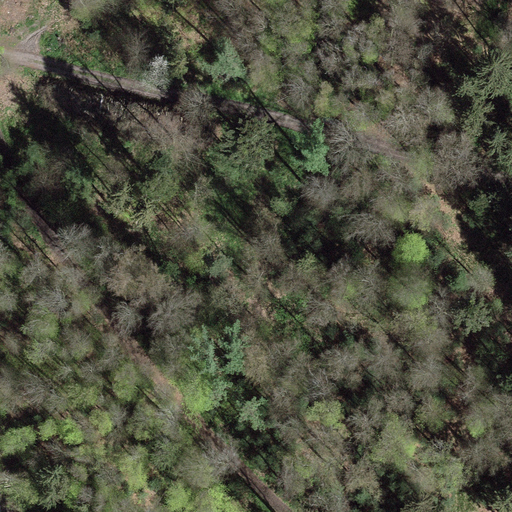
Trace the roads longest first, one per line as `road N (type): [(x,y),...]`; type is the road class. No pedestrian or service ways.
road 1 (track): [(0,57),(511,177)]
road 2 (track): [(287,511),(135,346),(62,251),(0,143)]
